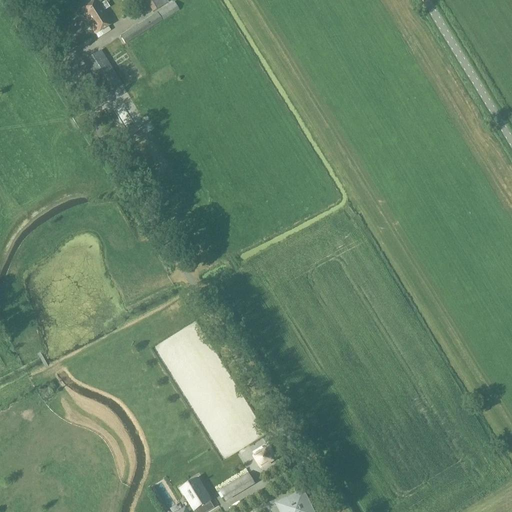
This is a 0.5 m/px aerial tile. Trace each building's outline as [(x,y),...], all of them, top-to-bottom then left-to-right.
[(106,1),(101,4),(98,0),(97,0),(80,10),(95,35),(113,24),(105,11),(110,8),(106,1)] [(168,0),(145,0),(153,13),(170,3),(168,0)] [(175,3),(157,13),(120,36),(125,45),(163,22),(180,11),(175,3)] [(101,51),(83,62),(105,97),(123,86),(101,51)] [(78,54),(66,60),(74,76),(86,70),(78,54)] [(137,74),(122,83),(136,107),(151,98),(137,74)] [(173,180),(166,184),(170,189),(176,184),(173,180)] [(260,452),(253,456),(263,474),(271,470),(260,452)] [(249,474),(227,487),(234,498),(256,485),(249,474)] [(181,489),(195,511),(196,511),(208,511),(214,509),(210,502),(211,501),(198,479),(181,489)] [(234,498),(227,487),(220,491),(227,503),(234,498)] [(314,511),(304,490),(278,503),(281,511),(314,511)]
